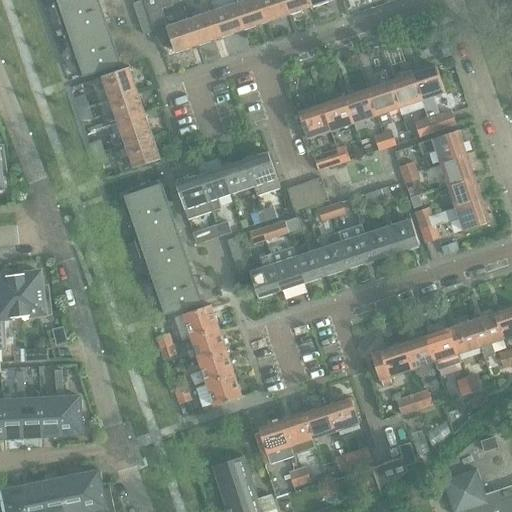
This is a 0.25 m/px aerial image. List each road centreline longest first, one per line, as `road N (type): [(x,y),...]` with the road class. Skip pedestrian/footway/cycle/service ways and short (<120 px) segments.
road 1 (residential): [(122,451),(59,237)]
road 2 (residential): [(260,62),(441,0)]
road 3 (residential): [(336,309),(511,254)]
road 4 (residential): [(59,237),(0,82)]
road 5 (residential): [(457,0),(509,150)]
road 6 (residential): [(336,309),(387,448)]
road 7 (residential): [(299,394),(277,328),(336,309)]
road 8 (residential): [(0,476),(122,451)]
road 9 (residential): [(209,134),(193,86),(260,62)]
